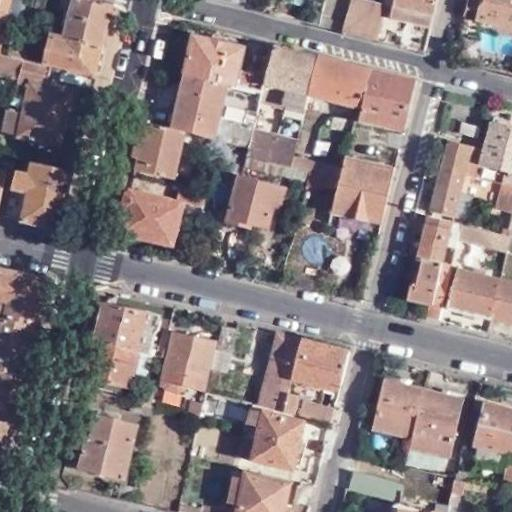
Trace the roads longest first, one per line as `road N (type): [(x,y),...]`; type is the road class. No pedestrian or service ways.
road 1 (residential): [(438,71),(153,0)]
road 2 (residential): [(84,263),(369,328)]
road 3 (secondary): [(84,263),(150,0)]
road 4 (residential): [(369,328),(438,71)]
road 5 (secondary): [(35,497),(84,263)]
road 6 (residential): [(324,511),(369,328)]
road 7 (residential): [(369,328),(511,363)]
